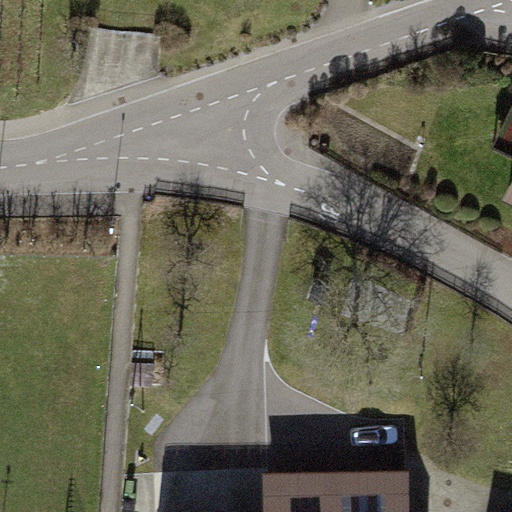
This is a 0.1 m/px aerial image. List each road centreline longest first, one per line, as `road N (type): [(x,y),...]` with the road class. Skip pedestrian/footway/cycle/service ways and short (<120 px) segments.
road 1 (residential): [(511,287),(454,251),(281,171),(191,116)]
road 2 (residential): [(191,116),(502,5)]
road 3 (residential): [(0,149),(191,116)]
